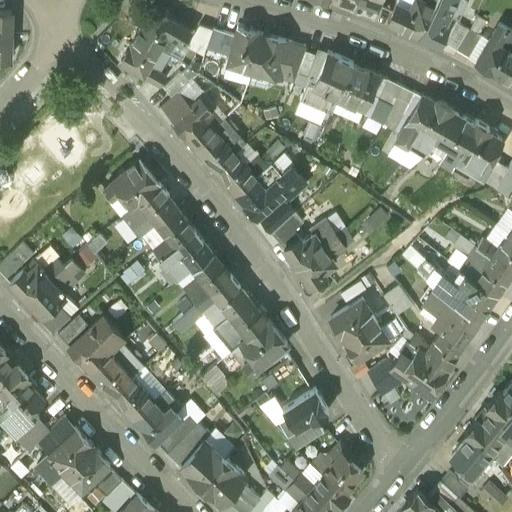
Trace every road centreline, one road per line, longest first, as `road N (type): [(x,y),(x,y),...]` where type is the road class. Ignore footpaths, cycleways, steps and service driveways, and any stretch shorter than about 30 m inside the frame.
road 1 (residential): [(68,32),(254,240),(413,455)]
road 2 (residential): [(207,511),(0,297)]
road 3 (residential): [(258,0),(351,29),(511,107)]
road 4 (residential): [(511,330),(413,455)]
